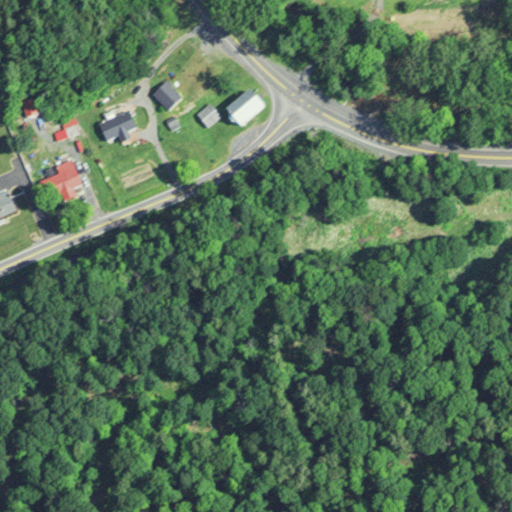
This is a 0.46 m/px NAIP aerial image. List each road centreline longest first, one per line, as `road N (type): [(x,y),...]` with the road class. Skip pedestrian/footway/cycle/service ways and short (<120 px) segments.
road 1 (tertiary): [(0,268),(212,179),(279,137),(299,101)]
road 2 (secondary): [(511,164),(407,152),(351,134),(299,101)]
road 3 (secondary): [(299,101),(200,0)]
